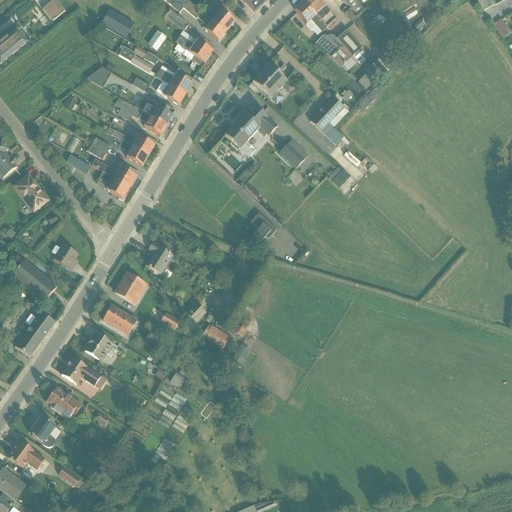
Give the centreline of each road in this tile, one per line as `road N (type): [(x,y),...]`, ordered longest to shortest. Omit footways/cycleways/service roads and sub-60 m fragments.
road 1 (residential): [(284,0),(244,41),(112,248)]
road 2 (residential): [(112,248),(0,419)]
road 3 (residential): [(0,108),(112,248)]
